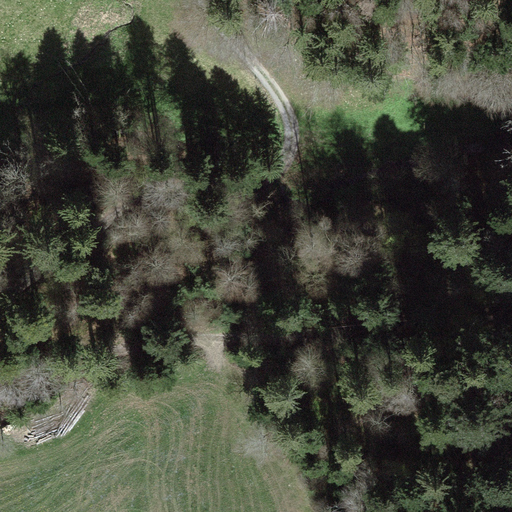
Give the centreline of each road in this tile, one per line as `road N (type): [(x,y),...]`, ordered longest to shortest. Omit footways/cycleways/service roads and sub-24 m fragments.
road 1 (track): [(0,382),(162,335),(311,338),(445,324),(511,302)]
road 2 (track): [(0,293),(91,227),(166,187),(254,184),(286,156),(286,120),(218,0)]
road 3 (track): [(311,338),(402,385),(511,392)]
